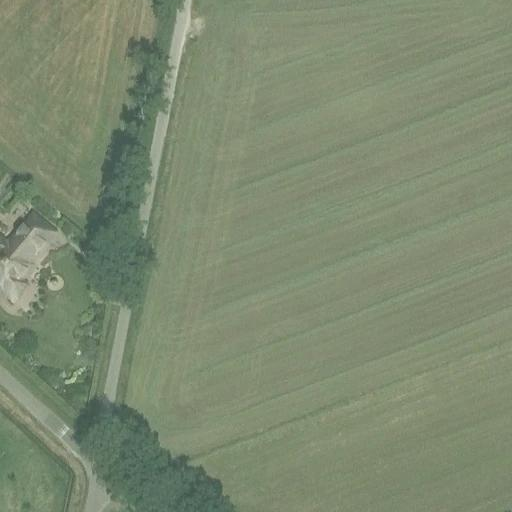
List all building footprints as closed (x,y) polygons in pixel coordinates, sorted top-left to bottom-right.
[(264,19),(266,0),(220,0),(219,12),(264,19)] [(389,10),(336,34),(406,187),(458,163),(389,10)] [(279,102),(290,41),(240,33),(220,145),(243,149),(252,97),(279,102)] [(251,117),(248,134),(280,139),(281,130),(314,136),(321,103),(285,96),(280,123),(251,117)] [(455,216),(511,199),(511,164),(446,185),(455,216)] [(32,269),(30,267),(55,237),(34,219),(8,249),(4,245),(0,249),(0,290),(8,298),(32,269)]
